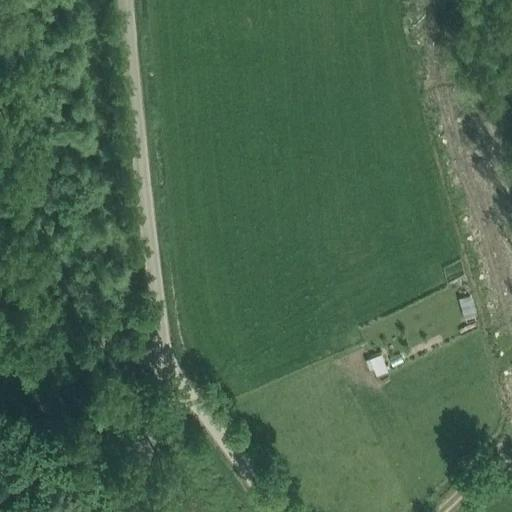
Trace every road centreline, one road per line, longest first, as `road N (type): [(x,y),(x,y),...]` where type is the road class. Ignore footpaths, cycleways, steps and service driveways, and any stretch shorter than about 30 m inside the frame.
road 1 (unclassified): [(131,0),(170,370)]
road 2 (unclassified): [(170,370),(279,511)]
road 3 (unclassified): [(129,511),(170,370)]
